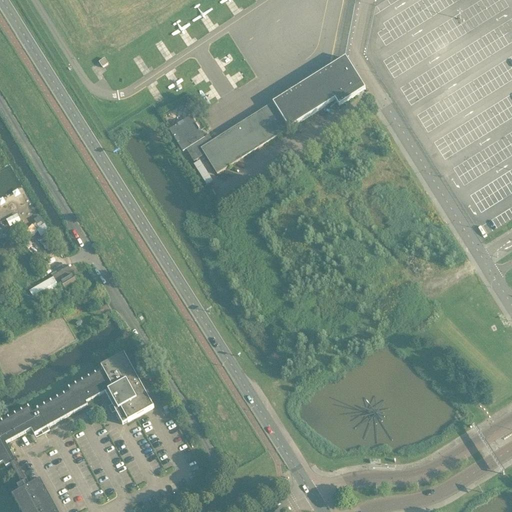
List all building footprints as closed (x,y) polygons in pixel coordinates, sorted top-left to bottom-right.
[(108,65),(104,59),(99,63),(103,69),(108,65)] [(289,130),(335,101),(339,107),(365,90),(346,59),(273,105),(289,130)] [(289,130),(273,105),(213,142),(209,136),(205,138),(191,117),(169,131),(183,153),(186,151),(194,162),(199,159),(198,158),(204,154),(217,175),(289,130)] [(213,182),(202,164),(200,161),(194,165),(206,186),(213,182)] [(40,217),(34,221),(39,228),(44,225),(40,217)] [(32,227),(26,233),(28,235),(31,237),(37,231),(36,230),(32,227)] [(10,235),(4,239),(7,244),(13,241),(10,235)] [(46,235),(38,240),(41,244),(49,239),(46,235)] [(49,242),(42,245),(45,250),(51,247),(49,242)] [(36,251),(32,255),(36,260),(41,256),(36,251)] [(78,284),(74,276),(77,274),(73,267),(53,279),(53,278),(29,292),(36,304),(52,295),(52,294),(60,290),(59,289),(63,287),(65,291),(78,284)] [(57,511),(41,482),(30,488),(6,445),(32,431),(35,436),(41,432),(43,435),(50,432),(48,429),(88,407),(86,404),(99,397),(105,394),(123,425),(128,423),(154,408),(125,355),(101,368),(103,370),(69,389),(70,391),(37,410),(38,412),(33,415),(28,407),(0,422),(0,465),(4,463),(6,468),(11,465),(22,486),(17,488),(20,493),(13,497),(20,511),(57,511)]
